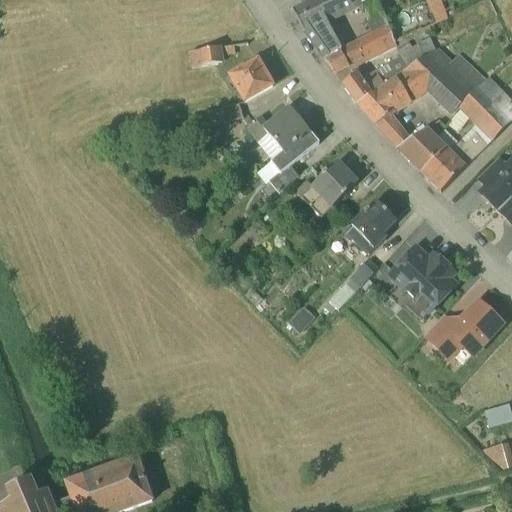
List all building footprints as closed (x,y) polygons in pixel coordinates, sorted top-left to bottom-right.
[(310,0),(282,0),(292,18),(315,6),(310,0)] [(327,0),(315,6),(292,18),(304,38),(361,9),(356,0),(327,0)] [(376,0),(356,0),(361,9),(363,8),(377,1),(376,0)] [(447,25),(436,0),(431,0),(428,1),(438,29),(447,25)] [(377,1),(363,8),(366,14),(379,8),(377,1)] [(471,17),(461,22),(465,29),(474,24),(471,17)] [(385,21),(367,30),(373,41),(389,33),(385,21)] [(432,32),(413,40),(415,44),(423,40),(424,43),(434,38),(432,32)] [(341,57),(324,66),(335,81),(395,49),(389,33),(373,41),(372,41),(341,57)] [(331,39),(312,50),(324,66),(341,57),(331,39)] [(411,55),(405,44),(395,49),(394,50),(407,76),(409,75),(427,63),(435,58),(429,46),(411,55)] [(220,53),(189,57),(192,73),(222,69),(221,60),(220,53)] [(452,74),(435,58),(427,63),(445,81),(427,98),(452,121),(469,104),(484,90),(459,66),(452,74)] [(427,63),(409,75),(421,92),(427,98),(445,81),(427,63)] [(402,66),(388,72),(394,85),(407,76),(402,66)] [(258,67),(230,83),(245,108),(273,92),(258,67)] [(385,94),(357,111),(388,145),(401,135),(391,122),(411,109),(408,106),(412,104),(409,99),(421,92),(409,75),(407,76),(394,85),(396,87),(385,94)] [(362,87),(357,80),(342,91),(357,111),(385,94),(376,78),(362,87)] [(484,90),(469,104),(461,114),(493,147),(511,128),(511,112),(487,87),(484,90)] [(239,110),(219,115),(223,129),(243,123),(239,110)] [(300,126),(290,114),(267,133),(260,123),(247,134),(259,148),(268,141),(284,160),(310,139),(308,136),(309,135),(301,125),(300,126)] [(207,119),(191,123),(194,132),(210,128),(207,119)] [(401,135),(388,145),(398,156),(410,147),(401,135)] [(410,147),(398,156),(421,179),(445,155),(426,136),(410,147)] [(284,160),(272,170),(279,179),(280,181),(290,173),(319,150),(310,139),(284,160)] [(445,155),(421,179),(441,198),(476,164),(463,151),(459,156),(454,151),(447,157),(445,155)] [(498,165),(478,185),(486,193),(506,174),(498,165)] [(486,193),(481,198),(482,201),(497,217),(499,217),(511,204),(511,168),(506,174),(486,193)] [(335,169),(311,192),(312,193),(300,203),(309,213),(320,225),(332,214),(333,214),(357,192),(335,169)] [(298,183),(290,173),(280,181),(279,179),(269,188),(279,200),(298,183)] [(269,188),(260,195),(271,207),(279,200),(269,188)] [(511,204),(499,217),(499,219),(511,231),(511,204)] [(375,208),(346,237),(369,260),(385,243),(382,240),(395,228),(375,208)] [(320,225),(309,213),(303,219),(314,231),(320,225)] [(434,261),(428,267),(416,255),(390,282),(418,308),(422,303),(434,314),(455,292),(448,286),(454,280),(434,261)] [(367,266),(351,283),(361,293),(377,275),(367,266)] [(246,278),(236,267),(226,277),(236,288),(246,278)] [(361,293),(351,283),(345,289),(355,299),(361,293)] [(501,330),(478,309),(455,334),(456,334),(450,341),(461,352),(472,362),(501,330)] [(316,328),(306,317),(289,333),(299,344),(316,328)] [(443,322),(425,342),(434,351),(446,338),(450,341),(456,334),(455,334),(443,322)] [(450,341),(446,338),(434,351),(449,365),(461,352),(450,341)] [(511,421),(508,409),(484,416),(489,433),(511,426),(511,421)] [(511,455),(510,450),(485,457),(505,479),(511,477),(511,455)] [(137,460),(66,486),(75,511),(129,511),(152,504),(137,460)] [(0,507),(0,511),(54,511),(46,490),(35,495),(30,481),(6,491),(11,501),(0,507)]
